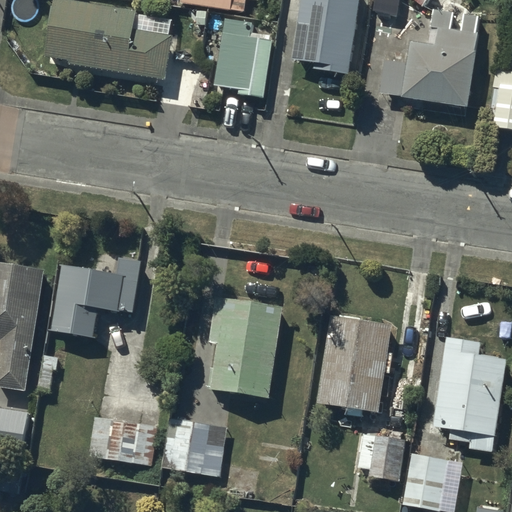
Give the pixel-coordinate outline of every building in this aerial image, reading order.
[(171,16),(136,11),(136,7),(84,0),(51,0),(44,55),(69,58),(68,63),(165,76),(171,32),(169,31),(171,16)] [(181,0),(181,1),(244,10),(245,0),(181,0)] [(359,0),(301,0),(293,56),(314,58),(313,67),(351,71),(359,0)] [(428,0),(374,0),(373,10),(398,14),(399,0),(417,0),(425,5),(428,0)] [(385,56),(380,90),(468,103),(482,13),(464,10),(462,27),(452,26),(455,9),(433,6),(428,40),(409,38),(406,59),(385,56)] [(253,19),(221,16),(214,83),(238,85),(238,92),(264,95),(270,36),(251,34),(253,19)] [(495,119),(494,125),(511,126),(511,69),(495,68),(490,118),(495,119)] [(62,261),(51,327),(93,334),(97,306),(132,312),(141,258),(120,254),(118,271),(62,261)] [(43,267),(0,259),(0,384),(24,388),(43,267)] [(270,395),(283,304),(253,296),(216,295),(210,340),(217,341),(211,386),(270,395)] [(393,320),(331,311),(319,399),(380,408),(385,369),(390,370),(392,351),(389,350),(393,320)] [(481,339),(448,334),(434,423),(451,425),(449,436),(469,439),(469,445),(492,449),(507,356),(479,351),(481,339)] [(29,409),(0,404),(0,450),(22,454),(29,409)] [(139,420),(95,415),(91,450),(123,454),(124,442),(137,443),(139,420)] [(227,425),(170,416),(162,467),(219,475),(227,425)] [(369,465),(369,473),(400,476),(403,449),(359,444),(357,464),(369,465)] [(440,510),(449,459),(414,453),(405,504),(440,510)] [(25,466),(0,462),(0,488),(21,492),(25,466)]
